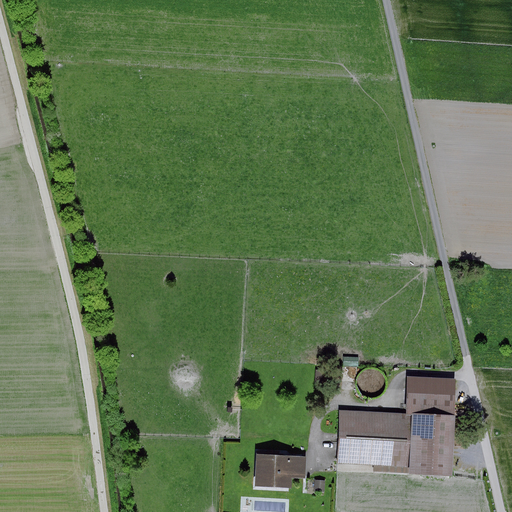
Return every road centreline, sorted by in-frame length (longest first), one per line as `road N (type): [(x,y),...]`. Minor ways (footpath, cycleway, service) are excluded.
road 1 (track): [(501,511),(387,0)]
road 2 (track): [(104,511),(86,354),(0,21)]
